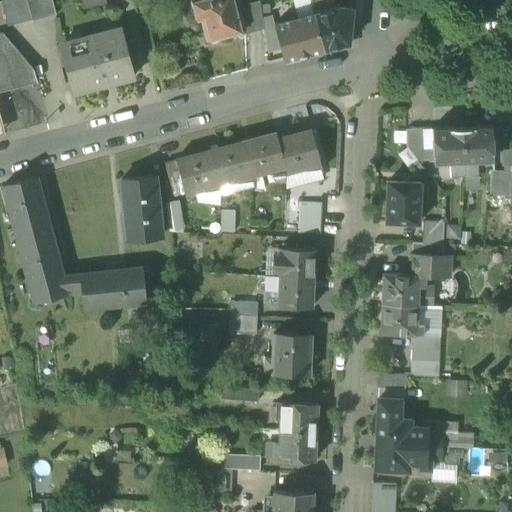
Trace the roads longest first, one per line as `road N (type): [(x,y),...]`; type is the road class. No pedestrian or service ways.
road 1 (residential): [(343,511),(366,63)]
road 2 (residential): [(366,63),(0,162)]
road 3 (residential): [(366,63),(511,36)]
